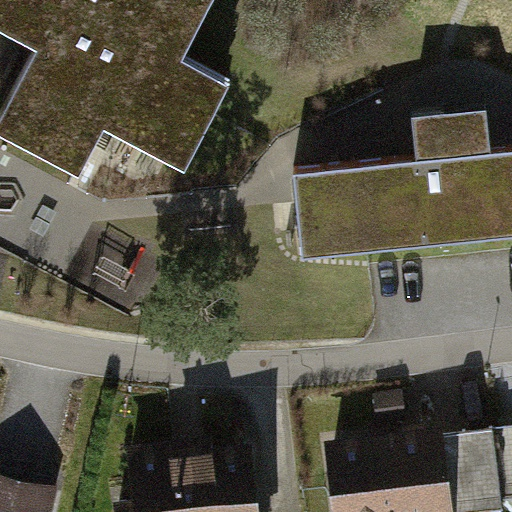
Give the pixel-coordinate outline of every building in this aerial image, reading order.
[(109,114),(193,158),(236,74),(189,50),(214,0),(0,0),(0,11),(47,36),(5,116),(86,158),(109,114)] [(511,225),(511,140),(497,142),(492,97),(418,105),(423,150),(298,164),(307,248),(511,225)] [(458,511),(458,510),(507,504),(506,494),(497,423),(448,429),(448,421),(328,435),(337,511),(458,511)] [(511,421),(497,423),(506,494),(511,493),(511,421)] [(264,511),(255,436),(216,441),(215,430),(130,440),(136,492),(116,495),(117,511),(264,511)] [(0,511),(54,511),(62,480),(0,465),(0,511)]
